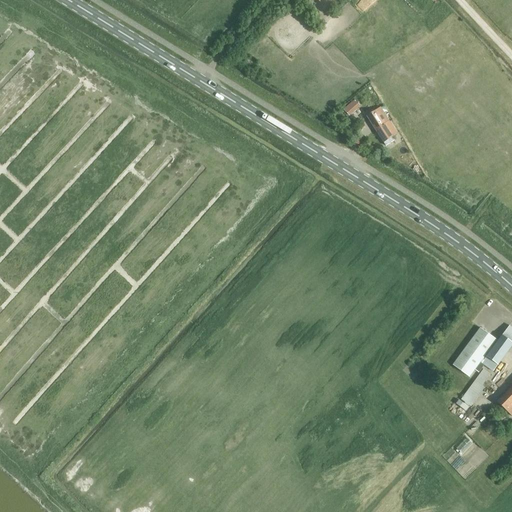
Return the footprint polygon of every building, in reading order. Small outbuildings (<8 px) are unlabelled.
[(355,101),(344,111),(348,116),(359,105),(355,101)] [(367,117),(385,146),(395,140),(392,137),(396,134),(380,109),(367,117)] [(483,364),(494,372),(511,347),(511,327),(510,326),(499,342),(480,328),(452,365),(469,377),(475,369),(479,372),(483,364)] [(461,399),(470,407),(485,387),(483,385),(491,374),(483,369),(461,399)] [(511,385),(497,401),(511,416),(511,385)]
